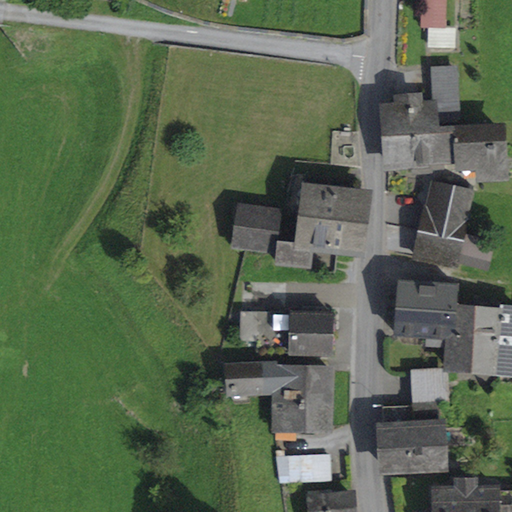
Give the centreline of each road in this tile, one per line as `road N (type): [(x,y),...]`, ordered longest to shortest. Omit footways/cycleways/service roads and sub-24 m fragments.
road 1 (residential): [(375,511),(368,376),(376,60)]
road 2 (unclassified): [(0,13),(376,60)]
road 3 (track): [(26,296),(101,195),(126,137),(141,30)]
